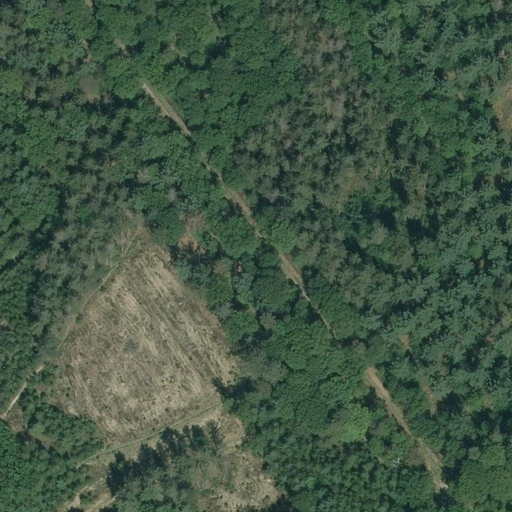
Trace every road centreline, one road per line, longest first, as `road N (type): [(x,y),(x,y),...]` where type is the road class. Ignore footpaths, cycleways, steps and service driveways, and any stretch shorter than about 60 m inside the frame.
road 1 (track): [(366,381),(204,168)]
road 2 (track): [(451,493),(366,381)]
road 3 (track): [(204,168),(131,70)]
